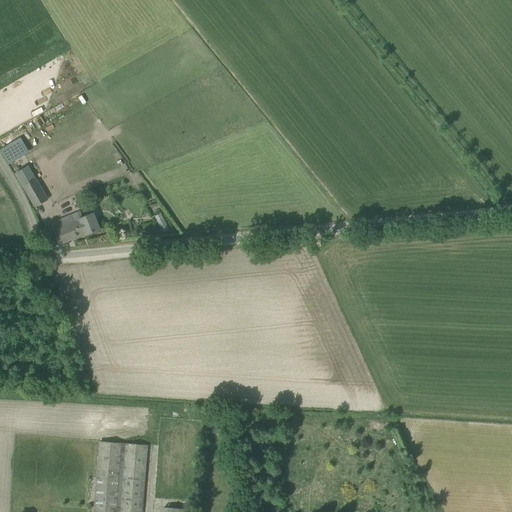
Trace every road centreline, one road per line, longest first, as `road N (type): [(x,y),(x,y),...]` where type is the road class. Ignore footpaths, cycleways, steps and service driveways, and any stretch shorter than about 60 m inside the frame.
road 1 (unclassified): [(0,261),(511,215)]
road 2 (track): [(506,215),(502,197),(343,0)]
